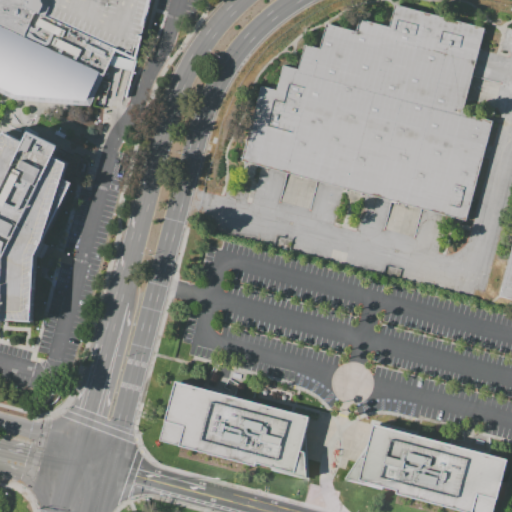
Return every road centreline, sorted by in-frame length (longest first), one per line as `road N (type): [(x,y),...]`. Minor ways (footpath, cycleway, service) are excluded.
road 1 (primary): [(107,469),(202,118),(250,39),(296,1)]
road 2 (primary): [(237,0),(191,56),(155,151)]
road 3 (primary): [(155,151),(113,299)]
